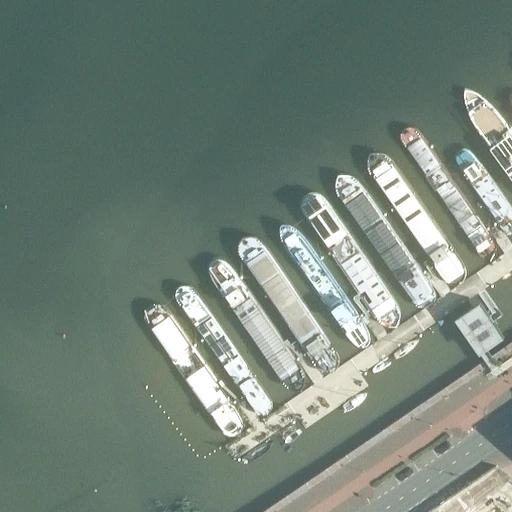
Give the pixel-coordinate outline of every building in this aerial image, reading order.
[(484,71),(511,111),(511,64),(506,56),(484,71)] [(452,92),(511,179),(511,132),(474,77),(452,92)] [(421,114),(511,247),(511,200),(442,99),(421,114)] [(389,136),(481,270),(503,255),(411,121),(389,136)] [(357,157),(450,292),(471,277),(379,143),(357,157)] [(326,179),(418,314),(440,299),(347,164),(326,179)] [(316,186),(294,201),(386,336),(408,321),(316,186)] [(262,223),(355,357),(376,342),(284,208),(262,223)] [(252,229),(231,244),(323,379),(345,364),(252,229)] [(199,266),(291,401),(313,386),(221,251),(199,266)] [(167,288),(260,422),(281,407),(189,273),(167,288)] [(146,350),(216,452),(250,429),(179,327),(146,350)]
